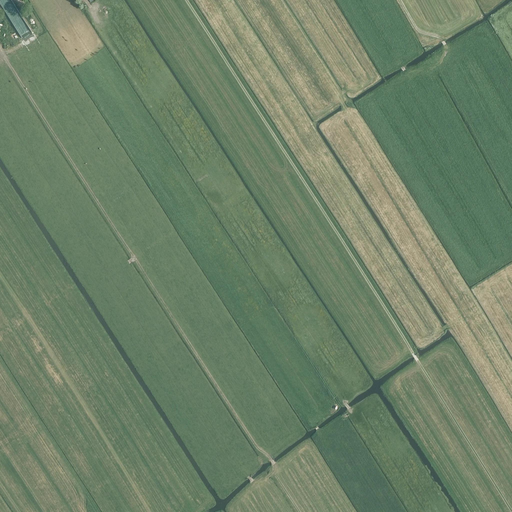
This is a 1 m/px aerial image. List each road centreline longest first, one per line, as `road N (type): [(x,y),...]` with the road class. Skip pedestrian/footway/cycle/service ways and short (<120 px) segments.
road 1 (track): [(511,511),(184,0)]
road 2 (track): [(0,51),(298,511)]
road 3 (track): [(150,511),(0,276)]
